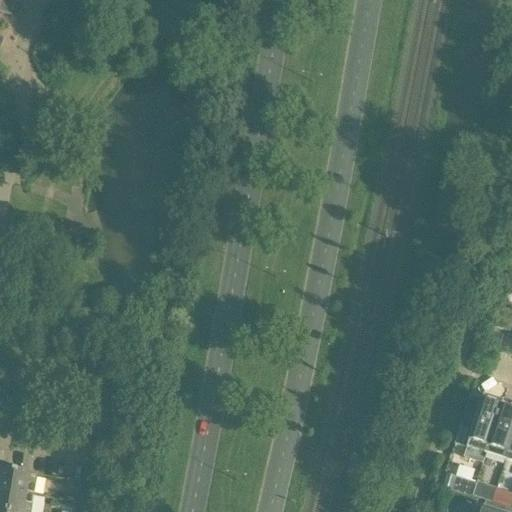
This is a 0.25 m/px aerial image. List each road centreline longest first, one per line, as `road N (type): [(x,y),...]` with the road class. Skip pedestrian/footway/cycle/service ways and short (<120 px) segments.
road 1 (secondary): [(276,0),(187,511)]
road 2 (secondary): [(283,511),(370,0)]
road 3 (residential): [(2,224),(18,85)]
